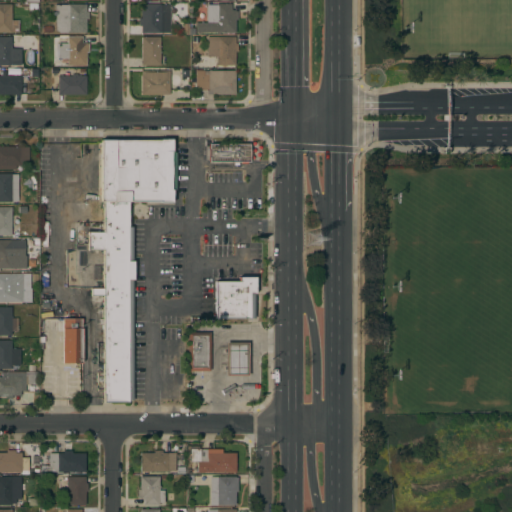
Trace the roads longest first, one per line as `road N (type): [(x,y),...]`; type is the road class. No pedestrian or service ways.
road 1 (primary): [(335,511),(337,210)]
road 2 (residential): [(0,425),(290,425)]
road 3 (residential): [(262,118),(0,121)]
road 4 (primary): [(292,117),(291,282)]
road 5 (primary): [(291,282),(315,348),(317,404),(335,425)]
road 6 (primary): [(291,282),(290,425)]
road 7 (residential): [(114,0),(114,121)]
road 8 (primary): [(337,226),(320,205),(308,147),(292,117)]
